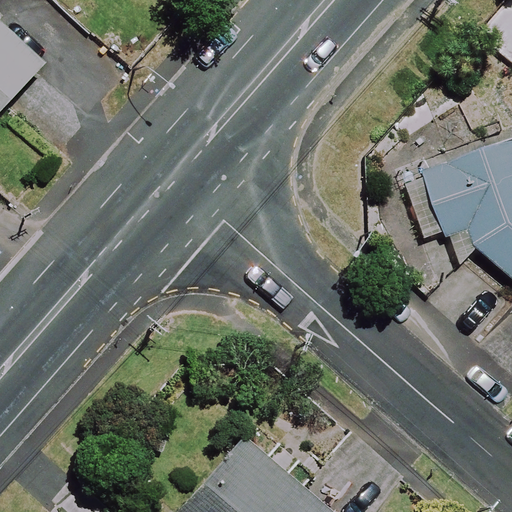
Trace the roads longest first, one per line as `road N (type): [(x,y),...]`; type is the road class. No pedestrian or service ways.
road 1 (residential): [(511,476),(173,177)]
road 2 (secondary): [(0,372),(173,177)]
road 3 (secondary): [(173,177),(330,0)]
